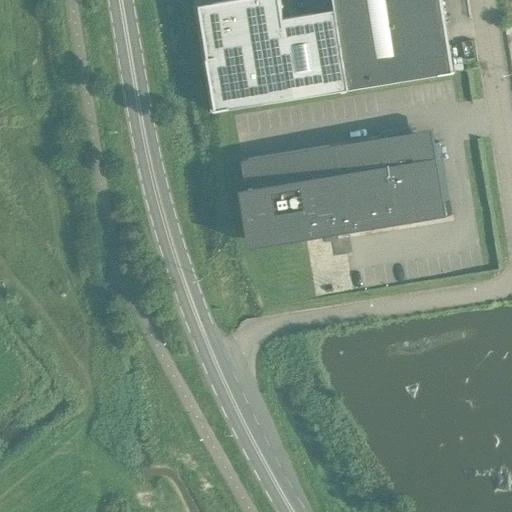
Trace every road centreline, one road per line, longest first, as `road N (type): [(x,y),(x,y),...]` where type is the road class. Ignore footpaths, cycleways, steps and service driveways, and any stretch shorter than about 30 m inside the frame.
road 1 (tertiary): [(212,351),(162,214),(121,0)]
road 2 (unclassified): [(212,351),(270,325),(511,289)]
road 3 (unknown): [(501,112),(238,130)]
road 4 (tertiary): [(292,511),(212,351)]
road 5 (unclassified): [(483,0),(505,141)]
